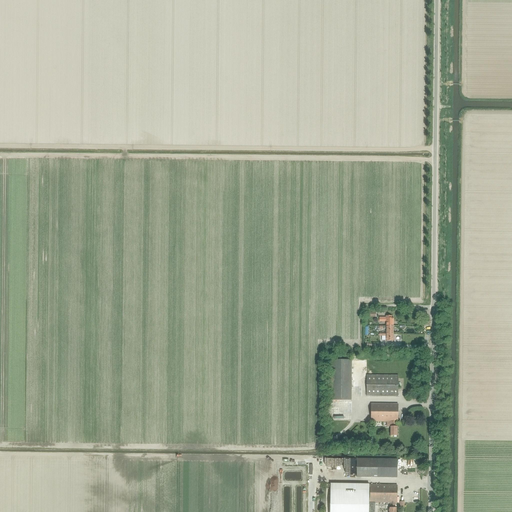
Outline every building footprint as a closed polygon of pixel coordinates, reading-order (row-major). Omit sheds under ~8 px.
[(393,326),(393,319),(391,319),(391,316),(385,316),(385,317),(379,317),(379,321),(386,321),(386,326),(393,326)] [(386,341),(393,341),(393,333),(386,333),(379,333),(379,336),(386,336),(386,341)] [(351,361),(331,361),(331,401),(351,401),(351,361)] [(366,375),(366,396),(398,396),(398,375),(366,375)] [(387,427),(391,427),(390,436),(397,436),(397,422),(398,422),(398,404),(371,404),(371,422),(387,422),(387,427)] [(356,459),(356,477),(397,478),(397,460),(356,459)] [(370,503),(375,503),(390,503),(390,508),(389,508),(389,511),(395,511),(396,508),(395,508),(395,503),(397,503),(397,485),(370,485),(370,491),(370,503)] [(370,491),(330,491),(329,511),(374,511),(375,503),(370,503),(370,491)]
